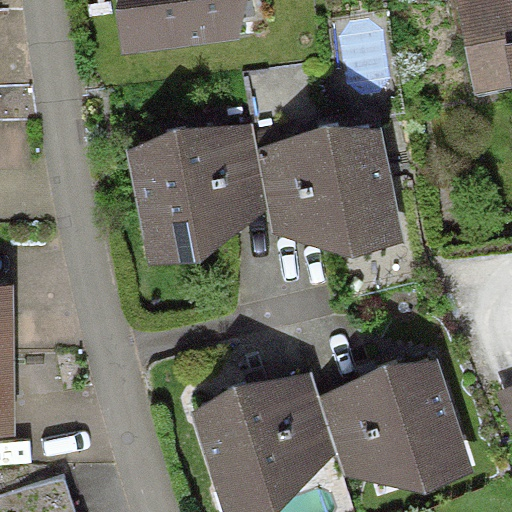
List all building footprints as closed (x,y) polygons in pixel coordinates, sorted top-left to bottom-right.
[(249,0),(116,0),(115,9),(123,54),(240,39),(249,0)] [(511,70),(507,44),(511,43),(511,0),(457,0),(476,95),(511,88),(511,70)] [(176,128),(126,149),(151,264),(201,263),(268,208),(258,147),(254,123),(176,128)] [(328,125),(258,147),(268,208),(272,233),(354,259),(406,242),(382,126),(328,125)] [(0,356),(14,357),(13,285),(0,285),(0,356)] [(14,357),(0,356),(0,434),(14,434),(14,357)] [(386,365),(320,397),(337,453),(345,477),(426,494),(474,472),(439,358),(386,365)] [(233,385),(193,412),(224,511),(278,511),(337,453),(320,397),(312,372),(233,385)] [(511,386),(497,392),(511,430),(511,386)]
